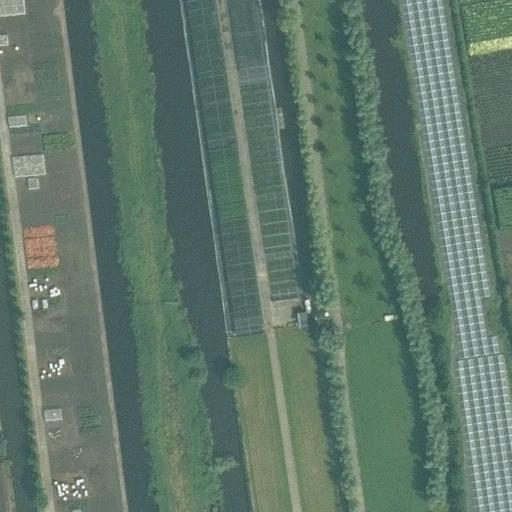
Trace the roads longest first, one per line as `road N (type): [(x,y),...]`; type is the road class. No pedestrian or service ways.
road 1 (track): [(294,511),(226,0)]
road 2 (track): [(47,511),(0,136)]
